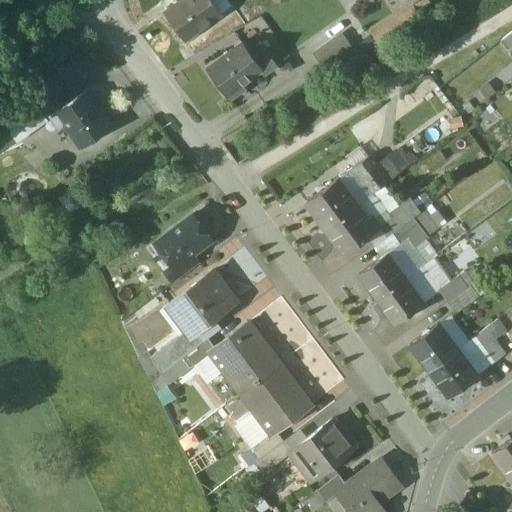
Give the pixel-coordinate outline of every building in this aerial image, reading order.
[(219,19),(205,0),(174,0),(179,7),(165,17),(180,39),(194,29),(197,34),(219,19)] [(511,31),(499,42),(505,51),(511,45),(511,31)] [(350,52),(342,40),(333,45),(342,58),(350,52)] [(333,45),(315,58),(324,71),(342,58),(333,45)] [(248,57),(242,48),(207,74),(226,101),(260,75),(263,80),(276,70),(260,48),(248,57)] [(91,93),(50,121),(58,133),(64,129),(80,152),(109,133),(103,123),(108,119),(91,93)] [(47,126),(25,97),(0,116),(0,123),(18,148),(47,126)] [(369,160),(354,171),(373,197),(388,186),(369,160)] [(354,171),(305,207),(324,233),(356,210),(373,197),(354,171)] [(423,215),(412,200),(402,208),(405,211),(382,228),(391,239),(422,216),(423,215)] [(356,210),(324,233),(343,259),(375,235),(356,210)] [(192,220),(155,248),(173,273),(174,274),(194,259),(211,246),(192,220)] [(386,258),(357,279),(376,304),(404,283),(401,279),(405,275),(401,269),(396,272),(386,258)] [(194,259),(174,274),(173,273),(165,279),(173,290),(201,268),(194,259)] [(441,293),(450,306),(473,289),(482,283),(473,270),(441,293)] [(235,307),(212,276),(172,307),(195,337),(235,307)] [(404,283),(376,304),(394,328),(422,307),(404,283)] [(473,289),(450,306),(458,317),(481,300),(473,289)] [(264,345),(250,326),(209,357),(210,359),(209,359),(239,399),(280,369),(263,347),(264,345)] [(457,353),(437,329),(409,349),(429,374),(457,353)] [(186,336),(150,362),(162,378),(182,363),(197,351),(186,336)] [(197,351),(182,363),(190,374),(209,359),(210,359),(209,357),(202,348),(197,351)] [(477,380),(457,353),(429,374),(449,401),(477,380)] [(297,392),(280,369),(239,399),(270,440),(272,438),(273,440),(313,410),(298,391),(297,392)] [(334,423),(291,455),(313,484),(355,452),(345,438),(344,438),(334,425),(335,425),(334,423)] [(270,440),(250,455),(258,466),(280,449),(273,440),(272,438),(270,440)] [(511,445),(493,459),(511,484),(511,483),(511,445)] [(258,466),(255,469),(263,480),(288,460),(280,449),(258,466)] [(346,488),(336,496),(336,498),(347,511),(380,511),(378,508),(401,490),(381,463),(346,488)] [(339,480),(318,496),(325,506),(336,498),(336,496),(346,488),(339,480)]
